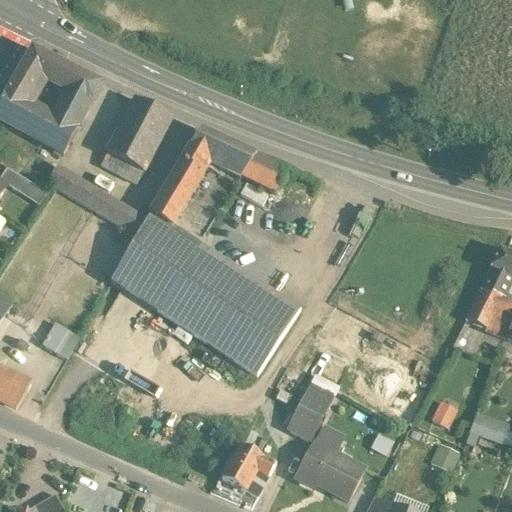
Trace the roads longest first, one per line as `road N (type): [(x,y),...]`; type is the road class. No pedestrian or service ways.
road 1 (secondary): [(511,201),(251,122),(18,10)]
road 2 (residential): [(0,431),(181,511)]
